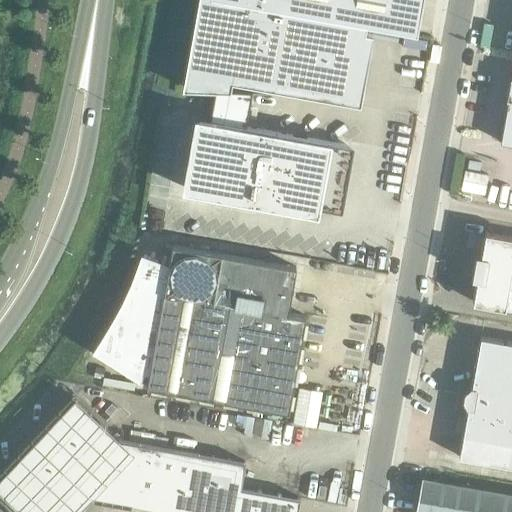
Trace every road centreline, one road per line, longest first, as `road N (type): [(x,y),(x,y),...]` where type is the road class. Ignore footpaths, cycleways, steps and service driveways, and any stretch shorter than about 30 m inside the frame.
road 1 (unclassified): [(368,511),(462,0)]
road 2 (secondary): [(0,340),(59,238),(76,188),(93,95),(89,47)]
road 3 (secondary): [(89,47),(45,185),(0,276)]
